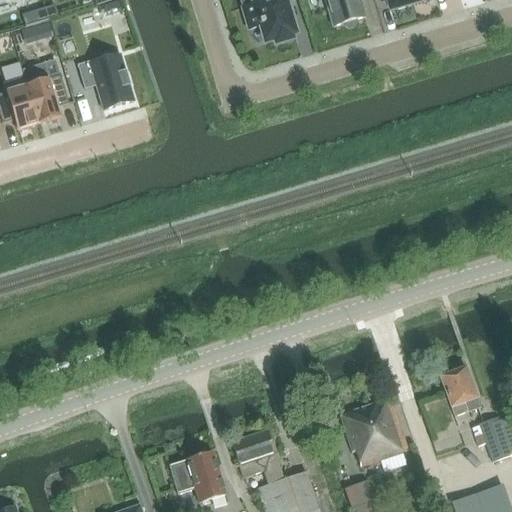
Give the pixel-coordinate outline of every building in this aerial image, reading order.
[(274,41),(276,46),(291,41),(290,37),(294,35),(290,22),(292,21),(288,7),(286,7),(284,3),(293,0),(264,0),(253,4),(254,6),(242,9),(249,31),(260,28),(265,44),(274,41)] [(358,0),(324,0),(333,29),(342,26),(345,29),(348,30),(352,29),(355,26),(356,22),(364,19),(358,0)] [(387,0),(390,11),(411,5),(412,5),(410,0),(387,0)] [(45,10),(48,21),(58,18),(54,7),(45,10)] [(48,21),(45,10),(33,13),(36,24),(48,21)] [(47,24),(38,27),(42,41),(52,38),(47,24)] [(90,63),(77,67),(84,92),(95,88),(103,112),(133,103),(129,89),(130,88),(125,73),(124,74),(120,57),(90,66),(90,63)] [(45,73),(24,79),(38,127),(59,120),(56,110),(68,106),(60,78),(48,81),(45,73)] [(5,94),(0,95),(0,121),(1,126),(13,123),(16,133),(38,127),(24,79),(2,85),(5,94)] [(439,379),(454,419),(480,409),(465,370),(439,379)] [(355,453),(360,469),(408,453),(390,401),(340,418),(352,454),(355,453)] [(498,420),(479,426),(480,429),(486,447),(492,464),(511,457),(511,417),(499,422),(498,420)] [(478,449),(486,447),(480,429),(472,431),(478,449)] [(267,433),(231,445),(243,480),(263,473),(268,487),(257,491),(264,511),(317,511),(305,475),(287,481),(284,482),(283,482),(267,433)] [(447,454),(462,448),(457,434),(441,440),(447,454)] [(453,456),(456,469),(473,465),(470,451),(453,456)] [(172,467),(168,468),(177,496),(194,491),(199,505),(225,497),(212,454),(185,462),(185,463),(172,467)] [(451,504),(454,511),(510,511),(502,487),(451,504)] [(378,511),(373,499),(350,508),(351,511),(378,511)]
